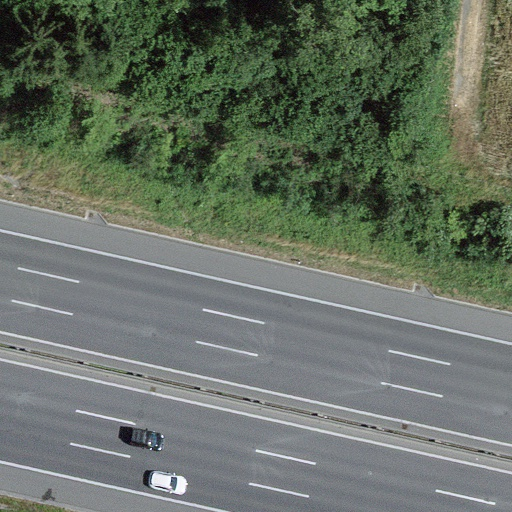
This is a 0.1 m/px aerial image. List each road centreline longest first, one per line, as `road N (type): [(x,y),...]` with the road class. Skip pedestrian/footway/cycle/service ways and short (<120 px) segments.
road 1 (motorway): [(511,396),(0,282)]
road 2 (motorway): [(0,412),(450,511)]
